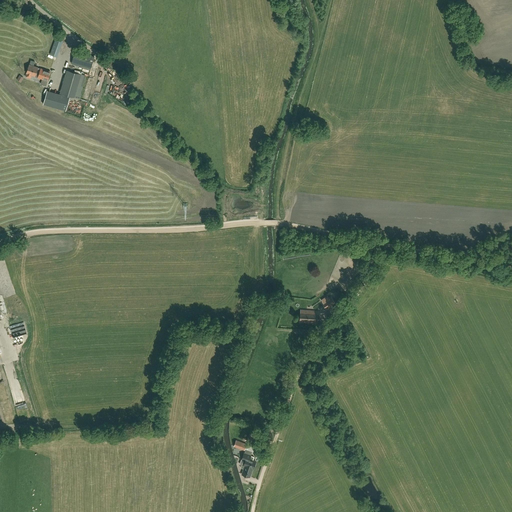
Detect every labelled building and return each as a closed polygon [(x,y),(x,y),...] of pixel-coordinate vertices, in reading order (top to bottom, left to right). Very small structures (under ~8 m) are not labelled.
[(57,57),(63,41),(56,38),(50,54),(57,57)] [(91,68),(94,56),(75,51),(71,63),(91,68)] [(38,76),(41,69),(29,65),(27,73),(26,77),(30,78),(32,74),(38,76)] [(51,72),(41,69),(38,76),(38,78),(48,81),(51,72)] [(69,71),(62,94),(74,97),(81,74),(69,71)] [(38,81),(35,94),(44,97),(47,87),(45,87),(45,83),(38,81)] [(335,303),(331,296),(328,299),(329,300),(323,304),(326,309),(330,307),(329,306),(332,305),(335,303)] [(317,324),(318,311),(300,310),(300,323),(317,324)] [(244,449),(246,443),(236,439),(233,445),(244,449)] [(251,455),(244,453),(242,459),(245,460),(243,465),(245,466),(242,474),(249,477),(250,475),(251,475),(251,473),(251,472),(252,470),(251,470),(252,468),(253,469),(253,467),(254,467),(255,465),(255,463),(255,461),(252,460),(254,457),(250,456),(251,455)]
